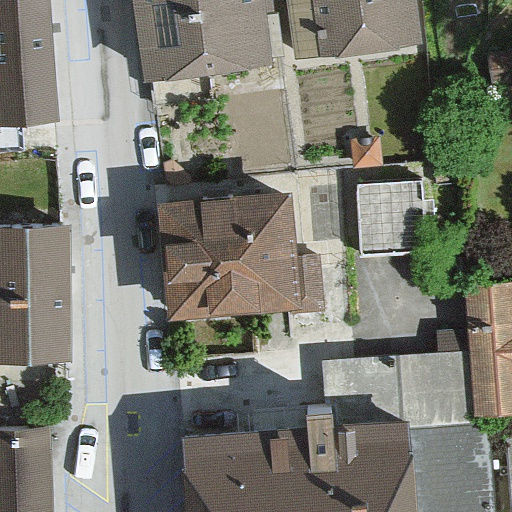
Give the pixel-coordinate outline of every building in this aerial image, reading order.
[(0,0),(0,124),(55,121),(47,0),(0,0)] [(279,0),(146,0),(156,86),(287,71),(279,0)] [(427,0),(293,0),(302,68),(434,52),(427,0)] [(432,186),(364,190),(368,261),(436,257),(432,186)] [(173,208),(183,327),(331,315),(326,256),(307,257),(302,197),(173,208)] [(70,226),(0,227),(0,363),(73,362),(70,226)] [(511,269),(468,275),(486,409),(511,405),(511,269)] [(199,511),(503,511),(499,430),(476,431),(473,359),(333,365),(335,414),(317,415),(318,439),(196,444),(199,511)] [(53,511),(49,427),(0,429),(0,511),(53,511)]
